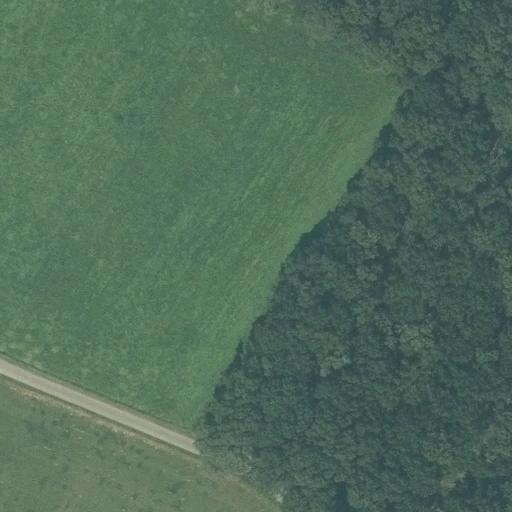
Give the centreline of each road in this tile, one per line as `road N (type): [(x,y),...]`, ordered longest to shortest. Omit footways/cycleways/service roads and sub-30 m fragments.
road 1 (unclassified): [(298,511),(246,467),(0,364)]
road 2 (unclassified): [(511,394),(429,511)]
